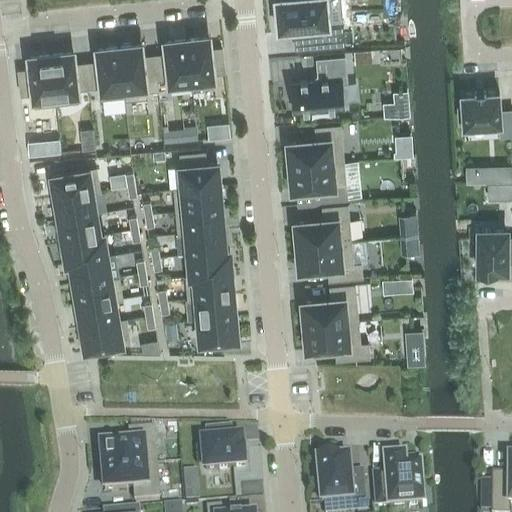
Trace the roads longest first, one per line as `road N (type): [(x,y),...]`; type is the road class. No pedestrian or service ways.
road 1 (residential): [(0,95),(15,213),(41,283),(71,468),(59,511)]
road 2 (residential): [(280,418),(243,2)]
road 3 (residential): [(0,26),(243,2)]
road 4 (residential): [(511,54),(472,56),(470,5),(511,2)]
road 5 (residential): [(409,424),(280,418)]
